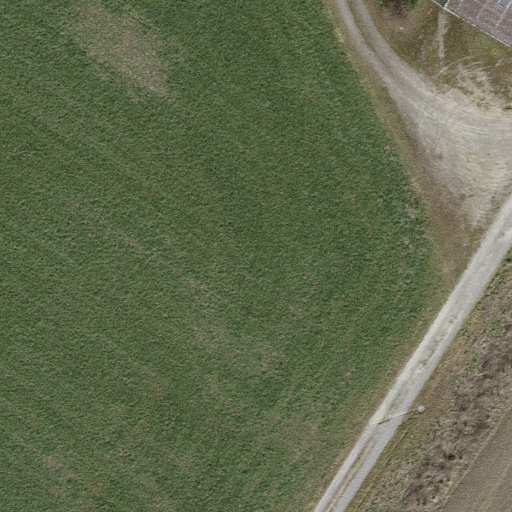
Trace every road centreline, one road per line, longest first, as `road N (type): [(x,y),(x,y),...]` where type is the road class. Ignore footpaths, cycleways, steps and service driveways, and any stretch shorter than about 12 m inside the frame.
road 1 (track): [(511,213),(323,511)]
road 2 (track): [(511,197),(391,78),(348,16),(348,0)]
